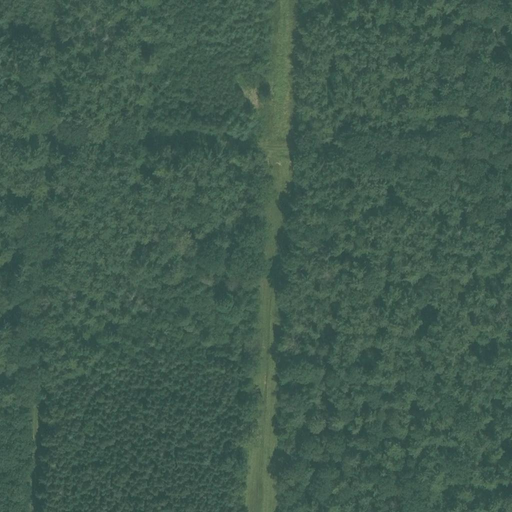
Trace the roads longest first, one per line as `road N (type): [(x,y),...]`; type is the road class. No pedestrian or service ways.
road 1 (track): [(30,511),(59,0)]
road 2 (track): [(511,155),(0,134)]
